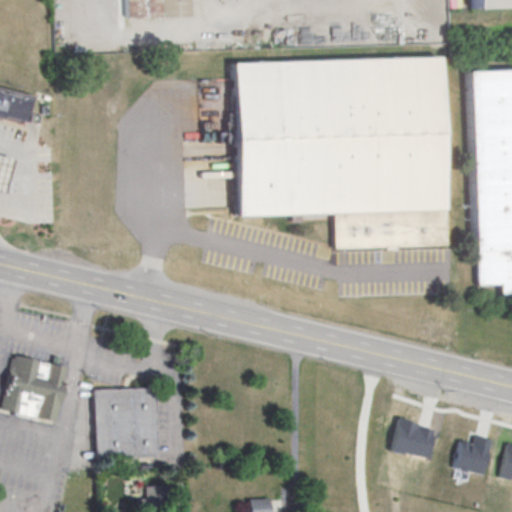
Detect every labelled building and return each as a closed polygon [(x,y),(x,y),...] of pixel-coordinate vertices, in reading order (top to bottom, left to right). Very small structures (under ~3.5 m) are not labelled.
[(123,0),(123,17),(187,16),(186,0),(123,0)] [(434,57),(229,63),(234,216),(328,213),(329,248),(442,245),(441,210),(439,210),(434,57)] [(511,69),(511,293),(497,294),(497,283),(472,285),(463,71),(511,69)] [(0,122),(23,128),(30,100),(0,92),(0,122)] [(0,161),(0,198),(3,199),(11,164),(0,161)] [(0,399),(0,410),(53,422),(64,366),(9,354),(0,399)] [(152,386),(154,456),(92,458),(90,388),(152,386)] [(487,438),(478,474),(449,467),(456,439),(468,442),(470,434),(487,438)] [(136,497),(136,511),(161,511),(161,486),(143,486),(143,497),(136,497)] [(266,498),(266,511),(245,511),(245,499),(266,498)]
